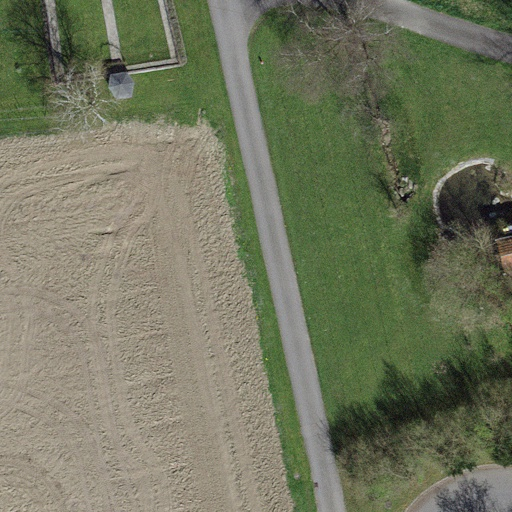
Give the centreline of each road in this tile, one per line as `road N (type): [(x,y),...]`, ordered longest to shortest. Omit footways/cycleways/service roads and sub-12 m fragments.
road 1 (unclassified): [(330,511),(222,8)]
road 2 (residential): [(342,0),(511,48)]
